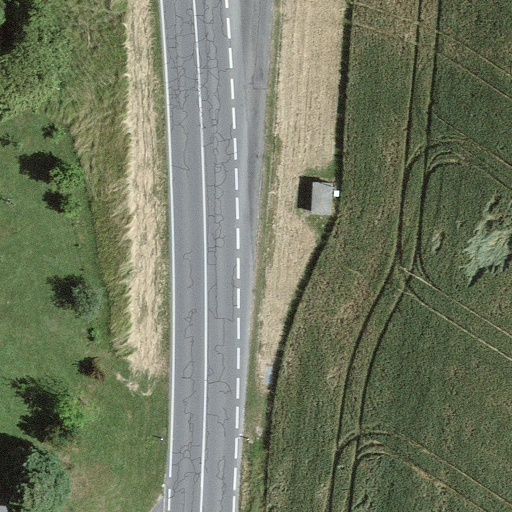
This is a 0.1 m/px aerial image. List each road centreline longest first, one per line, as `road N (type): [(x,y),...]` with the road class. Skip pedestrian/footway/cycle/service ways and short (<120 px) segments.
road 1 (tertiary): [(203,511),(252,0)]
road 2 (primary): [(193,0),(205,241),(199,511)]
